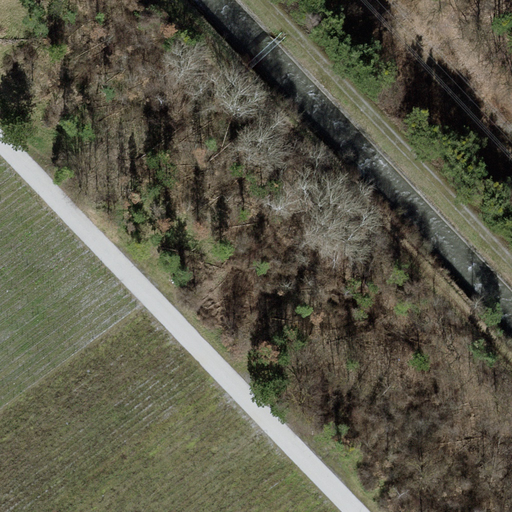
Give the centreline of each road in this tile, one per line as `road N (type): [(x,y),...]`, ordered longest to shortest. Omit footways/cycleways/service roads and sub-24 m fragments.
road 1 (track): [(156,0),(511,381)]
road 2 (track): [(0,142),(348,511)]
